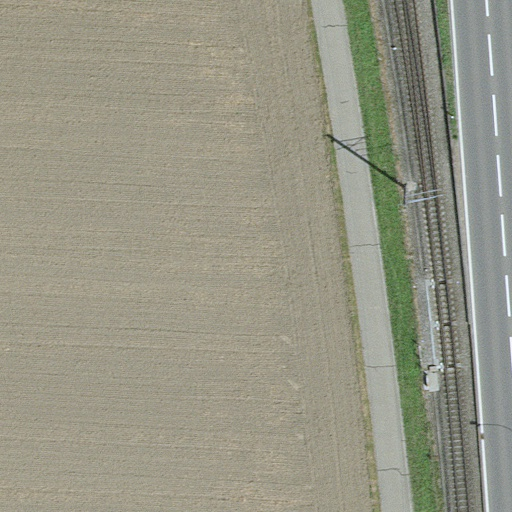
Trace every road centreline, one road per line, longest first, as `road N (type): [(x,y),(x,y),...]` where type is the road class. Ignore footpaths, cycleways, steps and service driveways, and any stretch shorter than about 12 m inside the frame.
road 1 (track): [(382,511),(322,0)]
road 2 (primary): [(511,346),(484,0)]
